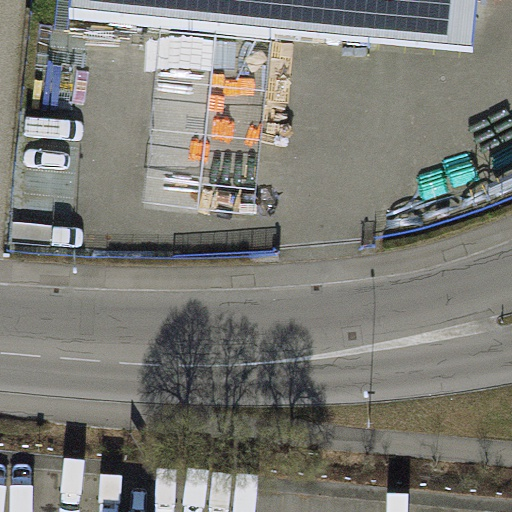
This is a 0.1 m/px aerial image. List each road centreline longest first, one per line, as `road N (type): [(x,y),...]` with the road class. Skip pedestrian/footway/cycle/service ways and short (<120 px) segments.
road 1 (residential): [(0,349),(264,364),(511,319)]
road 2 (unknown): [(511,50),(353,125)]
